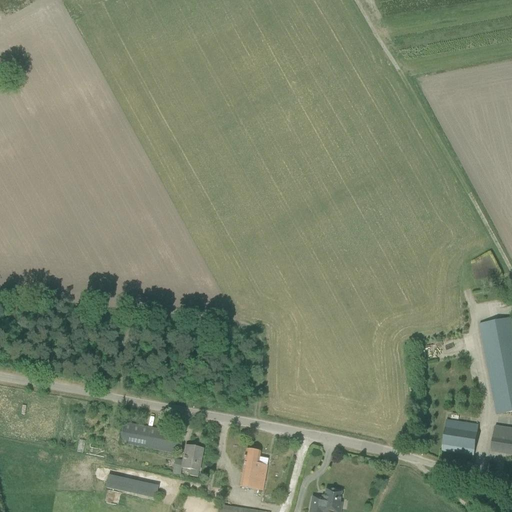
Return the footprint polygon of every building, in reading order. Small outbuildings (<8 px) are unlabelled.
[(511,321),(511,319),(478,325),(494,407),(496,407),(498,416),(511,413),(511,321)] [(473,456),(478,426),(446,421),(441,451),(473,456)] [(123,423),(119,444),(141,448),(176,455),(180,434),(123,423)] [(511,430),(497,428),(493,454),(511,456),(511,430)] [(202,450),(189,447),(185,447),(183,460),(181,469),(190,471),(189,476),(197,478),(202,450)] [(259,458),(260,453),(246,450),(245,458),(243,457),(243,459),(244,459),(239,488),(262,492),(268,460),(259,458)] [(157,486),(107,475),(104,488),(155,499),(157,486)] [(339,503),(341,492),(325,489),(324,497),(321,496),(321,498),(312,497),(309,511),(339,511),(341,503),(339,503)]
